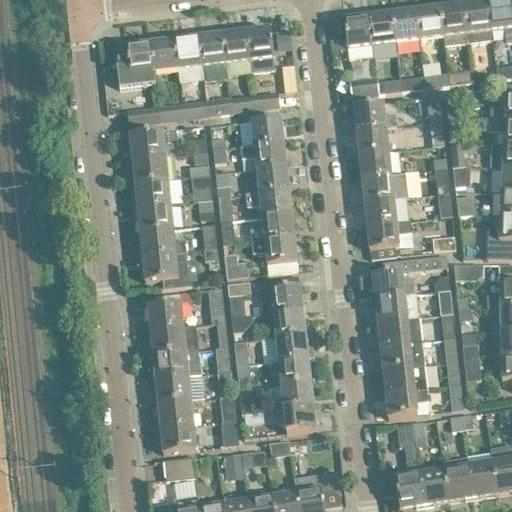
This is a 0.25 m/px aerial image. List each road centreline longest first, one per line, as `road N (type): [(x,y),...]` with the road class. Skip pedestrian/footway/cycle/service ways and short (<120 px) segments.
road 1 (residential): [(369,511),(308,0)]
road 2 (residential): [(136,511),(87,12)]
